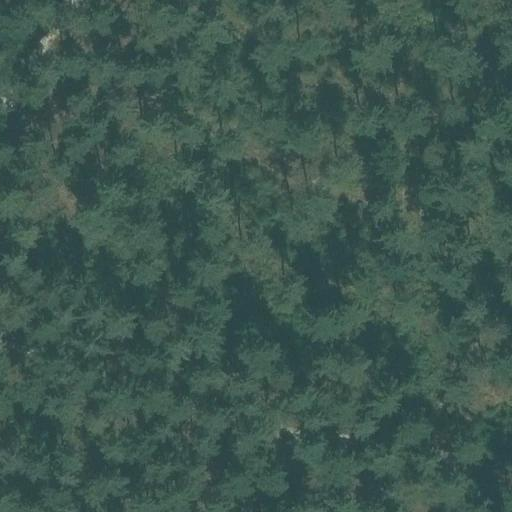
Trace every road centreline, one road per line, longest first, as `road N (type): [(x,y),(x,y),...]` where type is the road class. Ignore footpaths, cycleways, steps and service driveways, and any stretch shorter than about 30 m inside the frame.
road 1 (track): [(0,332),(175,408),(511,478)]
road 2 (track): [(368,511),(511,271)]
road 3 (track): [(0,117),(73,0)]
